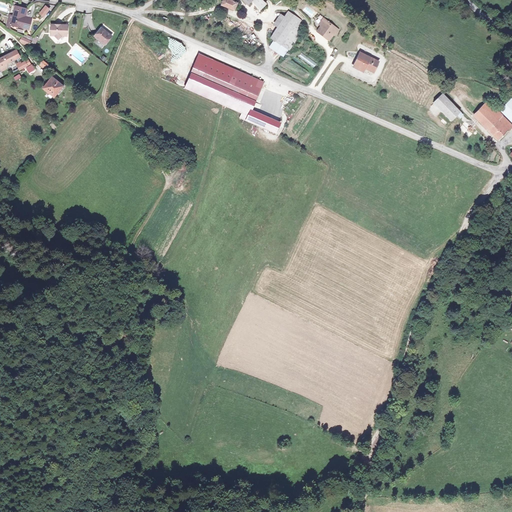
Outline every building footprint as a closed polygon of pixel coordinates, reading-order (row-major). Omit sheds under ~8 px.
[(228,1),(228,0),(219,0),(218,6),(233,11),(236,4),(228,1)] [(43,17),(50,9),(45,5),(38,13),(43,17)] [(23,27),(27,10),(16,6),(11,24),(23,27)] [(279,42),(291,49),(294,44),(304,28),(297,24),(300,19),(292,14),(287,12),(271,37),(275,40),(279,42)] [(222,21),(232,25),(234,21),(224,16),(222,21)] [(338,27),(327,19),(323,23),(318,30),(327,37),(333,30),(335,30),(338,27)] [(106,43),(114,34),(105,24),(96,33),(106,43)] [(68,34),(68,25),(52,25),(52,34),(56,34),(61,37),(64,33),(68,34)] [(30,46),(32,41),(24,37),(21,42),(30,46)] [(291,49),(279,42),(274,49),(287,56),(291,49)] [(313,68),(316,63),(302,52),(298,56),(313,68)] [(0,66),(15,60),(12,53),(0,58),(0,66)] [(365,59),(358,56),(353,66),(372,74),(377,62),(366,57),(365,59)] [(28,57),(16,64),(19,71),(25,67),(28,74),(35,70),(28,57)] [(50,67),(42,60),(38,63),(45,70),(50,67)] [(261,81),(209,60),(201,80),(253,101),(261,81)] [(50,77),(49,78),(40,87),(47,93),(52,87),(56,82),(50,77)] [(62,87),(56,82),(52,87),(47,93),(52,98),(62,87)] [(463,117),(443,95),(433,103),(450,122),(457,116),(461,119),(463,117)] [(486,103),(474,115),(498,139),(510,128),(486,103)] [(278,123),(249,111),(245,121),(274,133),(278,123)] [(468,137),(475,130),(465,120),(458,127),(468,137)]
